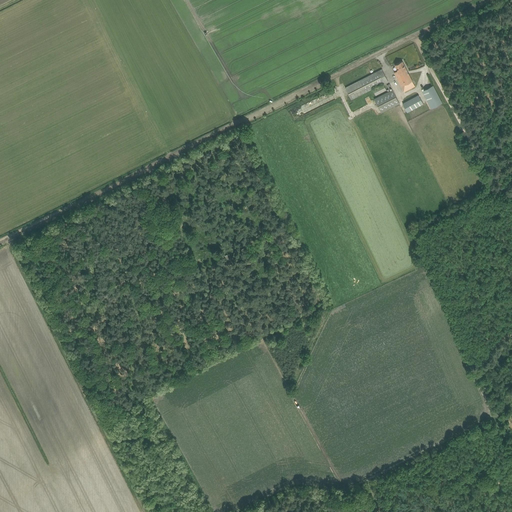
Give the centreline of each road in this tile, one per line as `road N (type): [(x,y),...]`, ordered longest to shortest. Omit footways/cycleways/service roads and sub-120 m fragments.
road 1 (unclassified): [(0,241),(487,0)]
road 2 (track): [(491,185),(423,226),(417,239),(493,418)]
road 3 (track): [(106,437),(8,237)]
road 4 (track): [(491,185),(415,36)]
